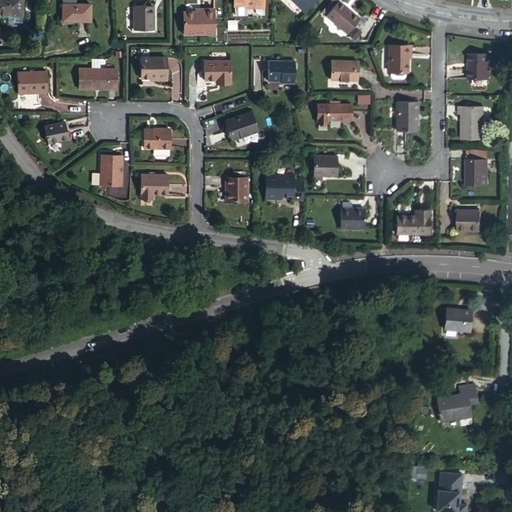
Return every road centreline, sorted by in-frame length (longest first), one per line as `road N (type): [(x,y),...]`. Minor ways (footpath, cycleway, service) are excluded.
road 1 (tertiary): [(0,370),(324,273)]
road 2 (residential): [(192,237),(94,214),(65,194),(0,118)]
road 3 (residential): [(436,12),(435,173),(375,172)]
road 4 (residential): [(192,237),(192,128),(183,114),(125,108),(105,124)]
road 5 (tertiary): [(324,273),(421,263),(511,271)]
road 6 (residential): [(324,273),(306,252),(192,237)]
